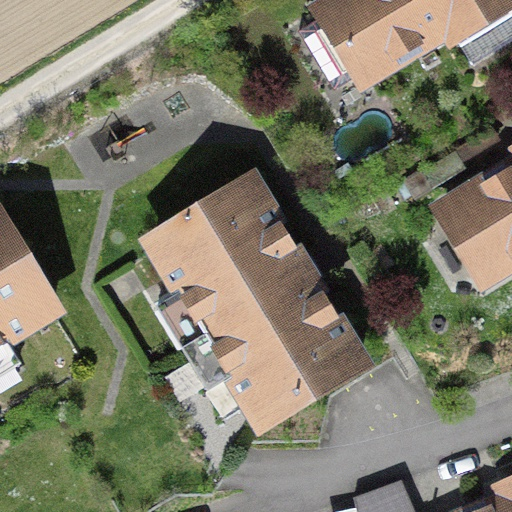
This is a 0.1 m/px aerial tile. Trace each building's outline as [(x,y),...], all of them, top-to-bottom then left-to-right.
[(341,93),(447,26),(429,0),(335,0),(297,25),(341,93)] [(511,0),(429,0),(447,26),(472,66),(511,40),(511,0)] [(396,358),(273,162),(152,237),(275,433),(396,358)] [(511,164),(443,204),(485,276),(511,260),(511,164)] [(0,198),(0,363),(85,311),(11,192),(0,198)] [(393,511),(388,488),(353,496),(356,511),(393,511)] [(511,511),(511,490),(511,489),(461,511),(511,511)]
